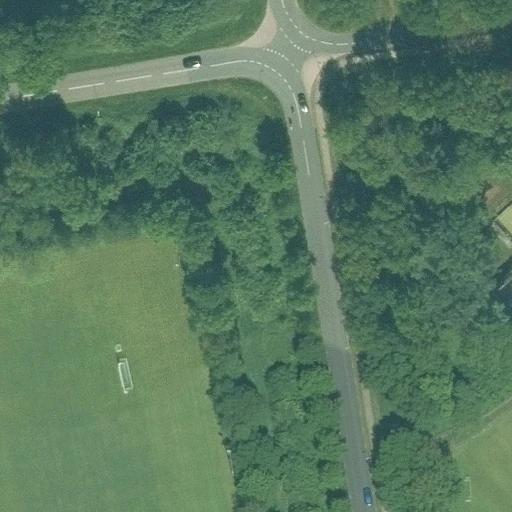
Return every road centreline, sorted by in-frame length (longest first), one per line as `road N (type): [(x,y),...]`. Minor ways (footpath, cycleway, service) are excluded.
road 1 (tertiary): [(366,511),(298,103),(274,64)]
road 2 (tertiary): [(0,97),(244,56),(274,64)]
road 3 (unclassified): [(296,30),(349,41),(511,15)]
